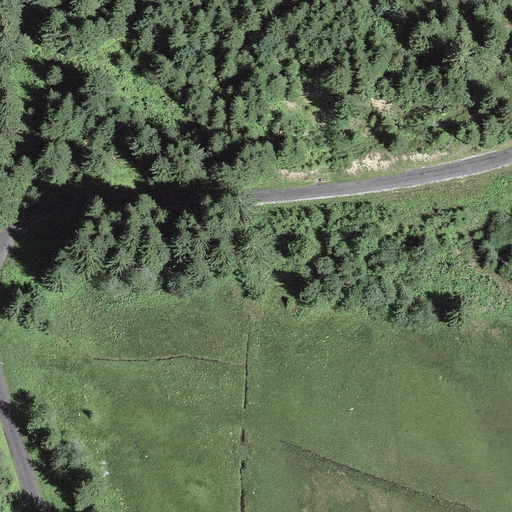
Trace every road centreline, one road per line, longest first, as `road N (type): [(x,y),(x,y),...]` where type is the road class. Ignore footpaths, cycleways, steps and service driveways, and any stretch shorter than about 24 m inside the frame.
road 1 (track): [(511,150),(333,190),(58,202),(25,218),(0,252)]
road 2 (track): [(0,378),(36,511)]
